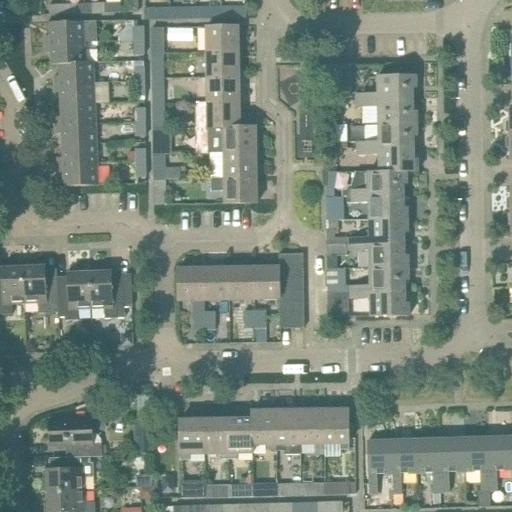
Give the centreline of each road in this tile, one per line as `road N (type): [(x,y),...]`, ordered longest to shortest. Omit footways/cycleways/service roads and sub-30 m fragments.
road 1 (residential): [(165,363),(419,359),(447,352),(473,332)]
road 2 (residential): [(473,332),(468,22)]
road 3 (residential): [(0,72),(16,103),(19,214),(36,226),(122,223),(163,242)]
road 4 (residential): [(284,224),(282,120),(266,102),(265,50),(282,21)]
road 5 (residential): [(282,21),(468,22)]
road 6 (residential): [(6,411),(138,363),(165,363)]
road 7 (residential): [(163,242),(252,241),(284,224)]
road 8 (residential): [(165,363),(163,242)]
